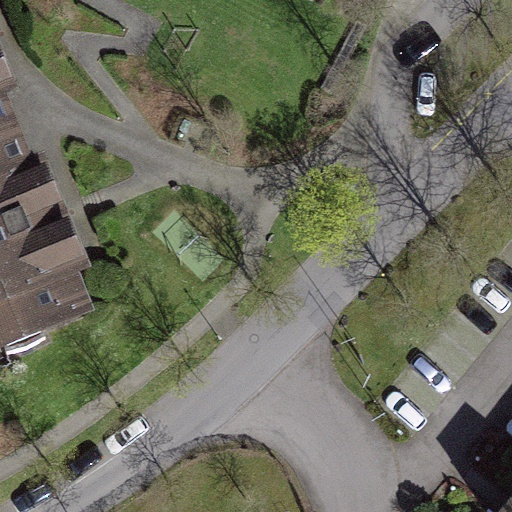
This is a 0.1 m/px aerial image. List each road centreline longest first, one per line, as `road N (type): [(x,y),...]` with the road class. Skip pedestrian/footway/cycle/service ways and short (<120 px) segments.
road 1 (residential): [(511,114),(268,360),(65,511)]
road 2 (unknown): [(511,327),(370,495)]
road 3 (unknown): [(394,232),(410,32)]
